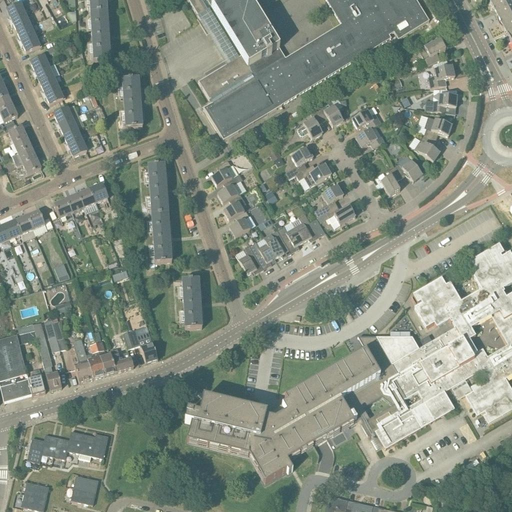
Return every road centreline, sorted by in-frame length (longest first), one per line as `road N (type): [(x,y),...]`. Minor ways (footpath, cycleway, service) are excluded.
road 1 (tertiary): [(243,327),(438,212),(495,157)]
road 2 (tertiary): [(0,423),(163,373),(243,327)]
road 3 (residential): [(234,301),(176,135)]
road 4 (residential): [(234,301),(380,222)]
road 5 (residential): [(380,222),(415,203),(454,161),(471,102)]
road 6 (residential): [(66,179),(0,35)]
road 7 (residential): [(176,135),(134,0)]
road 8 (tertiary): [(503,112),(452,0)]
